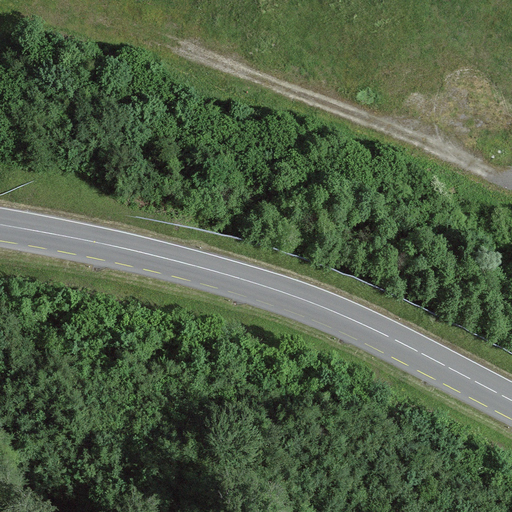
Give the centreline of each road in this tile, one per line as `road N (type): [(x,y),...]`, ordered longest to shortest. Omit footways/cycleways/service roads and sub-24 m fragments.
road 1 (secondary): [(511,399),(308,302),(120,247),(0,224)]
road 2 (track): [(511,174),(220,47)]
